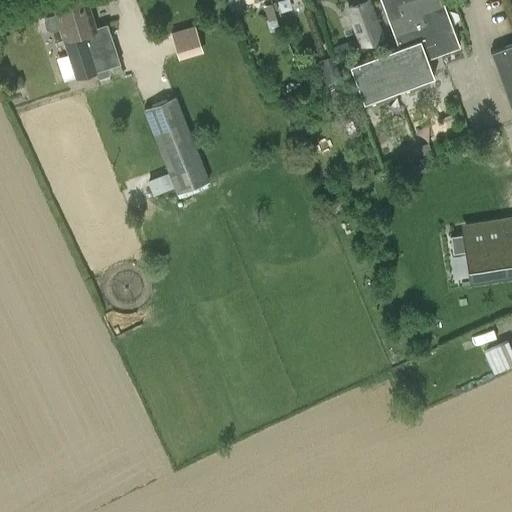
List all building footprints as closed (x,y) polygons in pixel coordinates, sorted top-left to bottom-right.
[(51,30),(60,28),(63,38),(64,37),(77,76),(95,70),(97,76),(100,77),(109,74),(110,72),(108,67),(121,62),(107,23),(95,27),(86,0),(51,0),(55,13),(46,16),(44,19),(46,28),(51,30)] [(361,0),(347,5),(362,45),(383,38),(368,0),(361,0)] [(380,0),(397,46),(349,64),(363,102),(369,100),(370,105),(395,95),(393,91),(403,87),(405,92),(430,82),(428,78),(434,75),(427,58),(459,46),(442,0),(380,0)] [(280,28),(272,2),(264,5),(268,19),(266,19),(270,31),(280,28)] [(195,24),(171,31),(179,59),(203,52),(195,24)] [(511,106),(511,42),(490,51),(511,107),(511,106)] [(329,84),(334,98),(347,93),(342,79),(340,79),(339,77),(342,77),(334,54),(317,60),(325,83),(331,80),(332,82),(329,84)] [(20,77),(11,80),(14,89),(24,86),(20,77)] [(265,93),(269,104),(279,100),(275,89),(265,93)] [(143,108),(177,194),(210,180),(176,95),(143,108)] [(432,151),(429,142),(404,151),(408,160),(432,151)] [(154,194),(173,187),(167,173),(148,181),(154,194)] [(465,232),(450,234),(453,252),(468,250),(472,278),(511,272),(511,219),(464,227),(465,232)] [(492,371),(511,364),(511,349),(506,332),(482,339),(492,371)]
